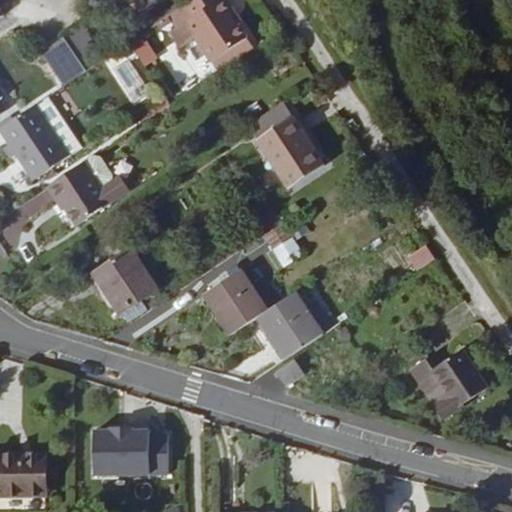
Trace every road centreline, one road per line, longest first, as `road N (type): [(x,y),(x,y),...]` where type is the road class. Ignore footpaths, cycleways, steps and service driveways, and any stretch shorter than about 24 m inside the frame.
road 1 (unclassified): [(0,332),(511,484)]
road 2 (track): [(233,269),(102,362)]
road 3 (unknown): [(194,390),(199,511)]
